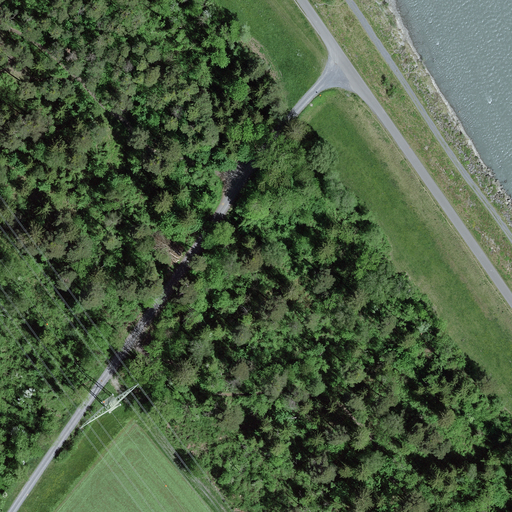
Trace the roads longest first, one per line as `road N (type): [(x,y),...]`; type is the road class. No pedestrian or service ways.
road 1 (track): [(12,511),(261,153),(346,64)]
road 2 (track): [(301,0),(511,302)]
road 3 (track): [(511,239),(344,0)]
